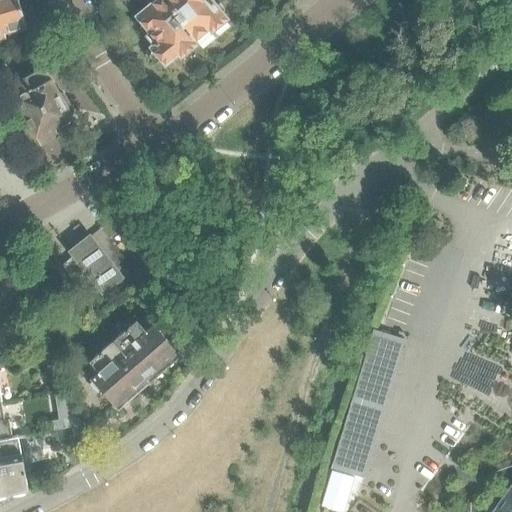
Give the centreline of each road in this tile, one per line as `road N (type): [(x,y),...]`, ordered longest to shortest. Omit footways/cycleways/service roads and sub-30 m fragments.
road 1 (residential): [(19,511),(144,440),(183,402),(340,193),(511,54)]
road 2 (residential): [(152,142),(339,0)]
road 3 (residential): [(0,228),(152,142)]
road 4 (residential): [(152,142),(99,61),(78,0)]
